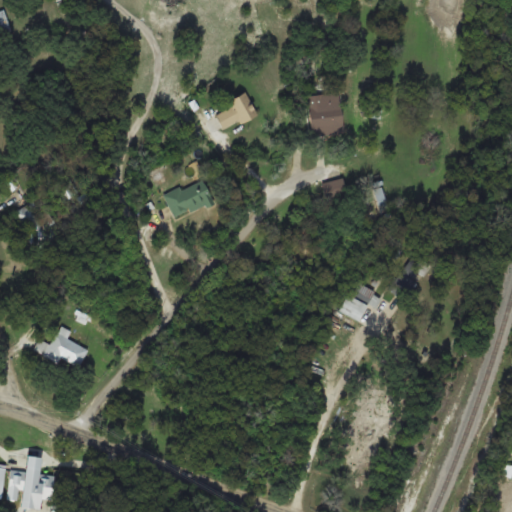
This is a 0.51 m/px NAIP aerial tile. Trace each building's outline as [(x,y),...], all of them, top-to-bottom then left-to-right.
[(0,34),(11,31),(4,9),(0,10),(0,34)] [(231,107),(215,114),(222,129),(256,113),(245,90),(227,99),(231,107)] [(309,94),(311,133),(341,131),(339,92),(309,94)] [(55,184),(66,200),(80,191),(69,175),(55,184)] [(198,178),(161,195),(172,219),(209,202),(198,178)] [(37,249),(58,238),(51,224),(54,222),(45,204),(39,207),(35,200),(17,210),(37,249)] [(359,321),(375,291),(355,280),(339,310),(359,321)] [(40,338),(35,348),(78,370),(89,349),(74,341),(78,333),(62,325),(52,344),(40,338)] [(52,495),(56,473),(11,467),(8,488),(52,495)] [(487,511),(501,511),(503,506),(490,502),(487,511)]
